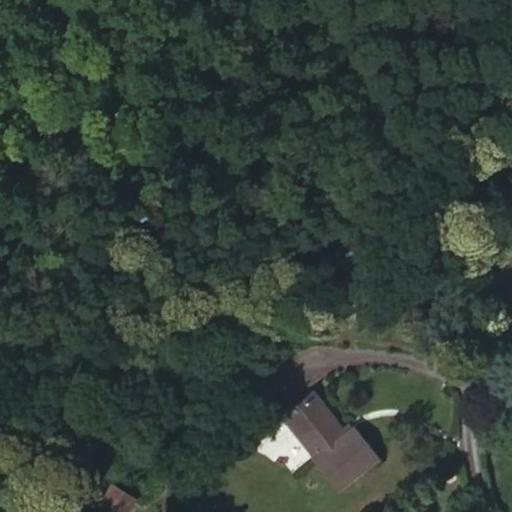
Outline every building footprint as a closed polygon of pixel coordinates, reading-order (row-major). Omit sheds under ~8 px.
[(271,351),(278,360),(289,350),(282,341),(271,351)] [(265,370),(278,360),(271,351),(257,361),(265,370)] [(254,379),(265,370),(257,361),(245,371),(254,379)] [(373,456),(353,429),(344,436),(340,431),(308,391),(280,413),(313,453),(310,454),(336,485),(373,456)] [(344,436),(353,429),(348,425),(340,431),(344,436)] [(105,474),(84,506),(92,511),(119,511),(133,493),(105,474)]
